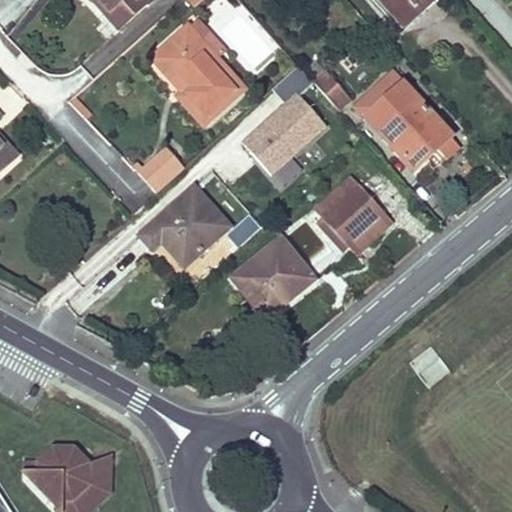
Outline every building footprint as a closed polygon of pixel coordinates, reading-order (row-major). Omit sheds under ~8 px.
[(85,0),(93,4),(105,18),(117,31),(144,8),(145,7),(153,0),(85,0)] [(186,0),(194,9),(205,0),(186,0)] [(377,0),(403,28),(434,0),(377,0)] [(117,31),(105,18),(102,20),(114,34),(117,31)] [(197,22),(188,30),(217,61),(226,53),(197,22)] [(217,61),(188,30),(153,60),(183,94),(178,98),(204,127),(244,92),(217,61)] [(299,71),(274,91),(285,104),(310,84),(299,71)] [(325,73),(313,85),(339,113),(351,102),(325,73)] [(369,125),(379,136),(417,103),(407,92),(369,125)] [(417,103),(379,136),(413,174),(437,152),(446,162),(459,151),(417,103)] [(279,126),(295,144),(311,162),(334,141),(303,106),(279,126)] [(311,162),(295,144),(282,155),(298,172),(311,162)] [(0,171),(16,158),(5,146),(1,150),(0,149),(0,171)] [(143,172),(139,176),(157,196),(184,172),(166,152),(143,172)] [(134,171),(139,176),(143,172),(139,167),(134,171)] [(316,214),(323,221),(360,188),(353,181),(316,214)] [(360,188),(323,221),(349,250),(387,217),(360,188)] [(193,191),(144,234),(157,249),(161,245),(184,270),(215,242),(205,232),(219,221),(193,191)] [(387,217),(349,250),(355,257),(392,224),(387,217)] [(235,249),(260,233),(251,218),(226,235),(235,249)] [(219,221),(205,232),(215,242),(229,231),(219,221)] [(349,250),(323,221),(317,227),(343,256),(349,250)] [(157,249),(144,234),(138,239),(151,254),(157,249)] [(224,240),(217,247),(228,258),(235,251),(224,240)] [(233,280),(248,300),(259,314),(268,307),(273,314),(313,283),(281,242),(233,280)] [(259,314),(248,300),(233,312),(250,333),(265,321),(259,314)] [(268,307),(259,314),(265,321),(273,314),(268,307)] [(433,347),(411,360),(426,386),(448,373),(433,347)] [(37,465),(22,462),(21,474),(28,475),(62,511),(95,511),(109,498),(107,463),(87,465),(73,449),(53,449),(37,465)] [(0,511),(12,511),(0,492),(0,511)]
